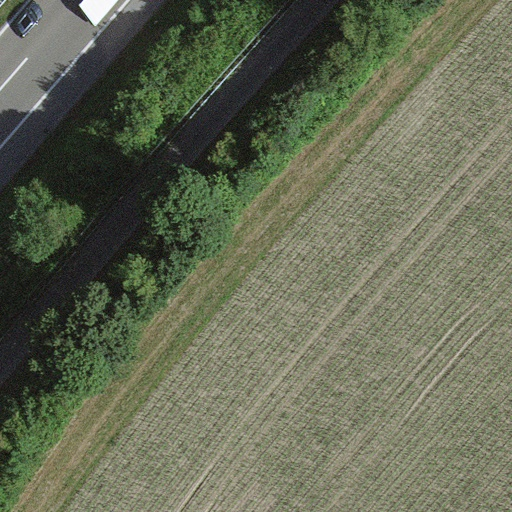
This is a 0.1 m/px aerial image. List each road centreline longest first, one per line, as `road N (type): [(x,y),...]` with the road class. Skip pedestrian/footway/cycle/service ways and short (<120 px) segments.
road 1 (track): [(322,0),(0,359)]
road 2 (motorway): [(0,95),(83,0)]
